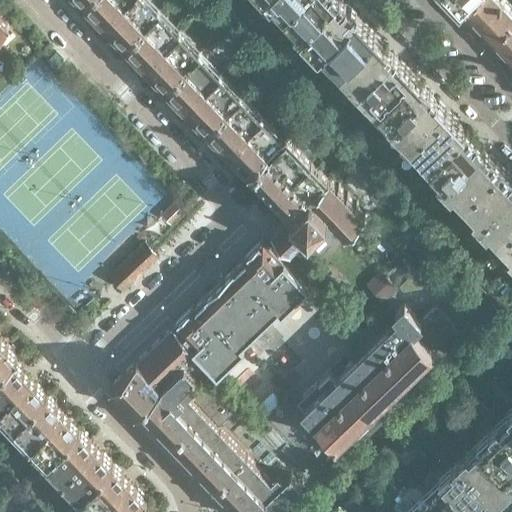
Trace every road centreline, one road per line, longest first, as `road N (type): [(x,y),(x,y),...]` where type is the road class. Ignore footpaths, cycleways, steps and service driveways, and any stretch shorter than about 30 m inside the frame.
road 1 (residential): [(80,363),(219,233),(229,209),(34,0)]
road 2 (residential): [(377,0),(511,141)]
road 3 (residential): [(188,511),(173,481),(89,391),(80,363)]
road 4 (residential): [(511,94),(422,0)]
